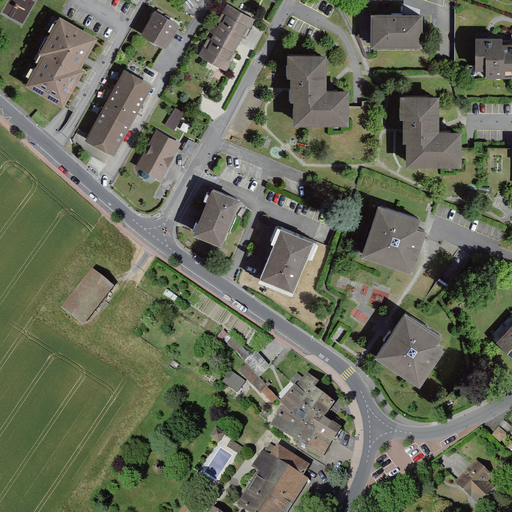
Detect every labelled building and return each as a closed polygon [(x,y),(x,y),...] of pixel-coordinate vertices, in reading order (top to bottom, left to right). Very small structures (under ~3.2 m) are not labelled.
[(234,0),(224,0),(194,50),(223,68),(256,13),(234,0)] [(155,2),(136,30),(160,47),(180,20),(155,2)] [(97,34),(62,16),(43,50),(46,52),(30,82),(65,102),(86,66),(81,64),(97,34)] [(371,49),(422,50),(422,16),(372,16),(371,49)] [(503,39),(476,40),(477,71),(487,71),(487,77),(511,76),(511,46),(503,47),(503,39)] [(295,59),(295,124),(346,124),(346,94),(327,94),(327,59),(295,59)] [(128,60),(85,133),(112,149),(155,76),(128,60)] [(407,100),(409,168),(461,166),(461,135),(439,135),(438,99),(407,100)] [(158,120),(135,163),(162,178),(185,135),(158,120)] [(211,185),(191,233),(221,245),(241,198),(211,185)] [(363,257),(413,273),(425,233),(418,231),(421,221),(378,208),(363,257)] [(283,233),(263,280),(292,292),(312,245),(283,233)] [(82,325),(113,285),(91,268),(60,307),(82,325)] [(511,309),(491,330),(511,351),(511,309)] [(442,339),(405,315),(377,359),(420,386),(442,353),(435,348),(442,339)] [(319,412),(328,397),(308,381),(312,377),(303,369),(274,396),(278,401),(264,422),(318,456),(338,424),(319,412)] [(222,382),(239,392),(245,379),(228,370),(222,382)] [(226,435),(217,429),(211,437),(220,443),(226,435)] [(230,503),(245,511),(269,511),(271,509),(276,511),(281,511),(303,476),(295,471),(303,459),(271,439),(263,451),(258,448),(247,464),(253,467),(230,503)] [(489,472),(473,456),(452,478),(475,500),(491,484),(484,477),(489,472)] [(220,511),(205,501),(197,511),(220,511)] [(188,511),(191,509),(181,502),(173,511),(188,511)]
